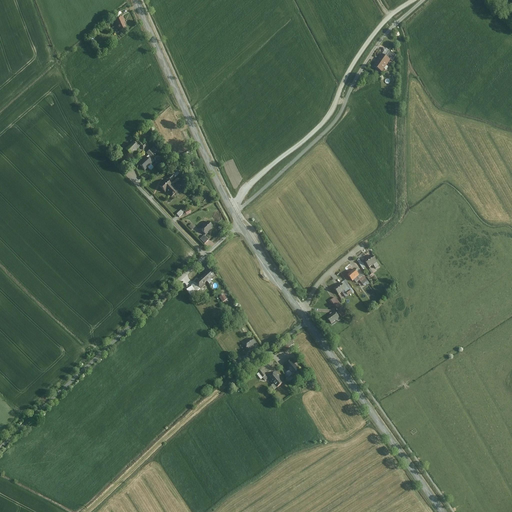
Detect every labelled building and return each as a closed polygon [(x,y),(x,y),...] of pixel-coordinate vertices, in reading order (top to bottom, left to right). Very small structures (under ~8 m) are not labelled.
[(124,23),(125,22),(123,17),(113,21),(115,27),(116,28),(117,27),(119,32),(127,29),(124,23)] [(387,49),(383,54),(390,59),(392,56),(394,53),(387,49)] [(383,54),(375,66),(384,72),(392,60),(390,59),(383,54)] [(138,149),(131,142),(123,150),(130,157),(138,149)] [(151,164),(145,159),(138,165),(144,171),(151,164)] [(166,180),(159,188),(164,193),(166,192),(171,197),(177,192),(166,180)] [(213,228),(205,221),(198,228),(205,236),(209,233),(208,232),(213,228)] [(208,240),(203,236),(200,240),(204,244),(208,240)] [(377,262),(371,254),(363,260),(369,268),(377,262)] [(354,270),(347,275),(352,281),(359,276),(354,270)] [(214,279),(208,271),(206,273),(205,271),(202,273),(204,275),(194,283),(200,290),(214,279)] [(346,289),(341,283),(333,289),(338,295),(346,289)] [(331,300),(342,318),(347,315),(337,297),(331,300)] [(340,318),(335,311),(327,317),(332,324),(340,318)] [(257,345),(251,338),(243,344),(248,351),(257,345)] [(296,364),(291,359),(283,366),(289,372),(290,371),(294,375),(299,370),(295,365),(296,364)] [(280,377),(276,372),(268,379),(272,385),(273,384),(277,388),(284,383),(279,378),(280,377)]
